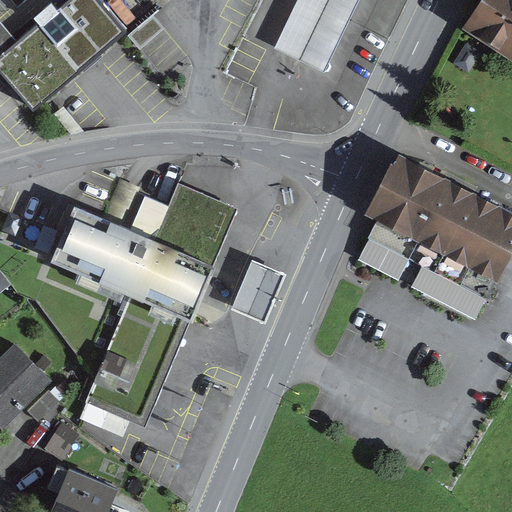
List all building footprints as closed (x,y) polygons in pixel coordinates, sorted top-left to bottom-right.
[(26,39),(0,60),(0,91),(23,119),(121,37),(89,0),(71,0),(48,20),(41,13),(19,31),(26,39)] [(0,0),(0,50),(11,41),(0,27),(0,0)] [(511,0),(479,0),(461,29),(511,62),(511,0)] [(356,230),(489,294),(511,246),(511,216),(392,158),(356,230)] [(139,429),(226,219),(170,196),(163,214),(138,204),(124,240),(64,216),(47,257),(70,266),(67,274),(86,283),(83,290),(125,307),(84,407),(139,429)] [(0,366),(0,431),(44,389),(11,356),(0,366)] [(104,511),(109,503),(56,479),(41,511),(104,511)]
